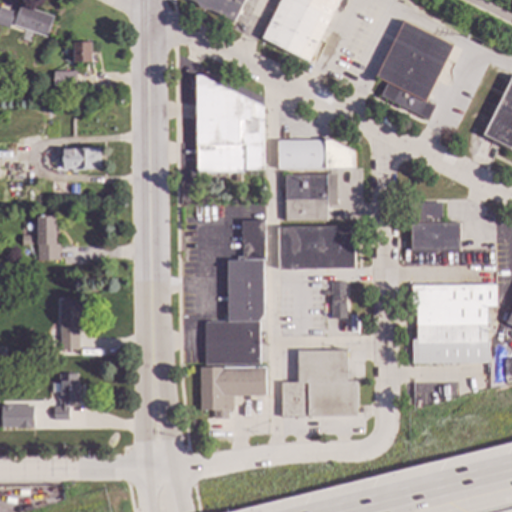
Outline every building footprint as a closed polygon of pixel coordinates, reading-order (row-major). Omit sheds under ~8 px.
[(241,0),(231,21),(208,9),(200,9),(196,7),(193,1),(191,0),(241,0)] [(337,0),(305,61),(259,36),(277,0),(337,0)] [(51,15),(44,36),(11,24),(18,4),(51,15)] [(0,7),(12,11),(6,27),(0,24),(0,7)] [(450,44),(422,100),(431,105),(424,120),(376,96),(384,81),(374,76),(402,20),(450,44)] [(90,60),(72,61),(72,41),(89,40),(90,60)] [(74,87),(51,89),(50,71),(74,70),(74,87)] [(260,105),(260,168),(244,168),(244,171),(194,171),(194,74),(201,74),(260,105)] [(511,76),(511,149),(482,134),(511,76)] [(352,150),(352,167),(276,167),(275,140),(330,140),(352,150)] [(97,168),(61,169),(61,166),(55,166),(55,156),(60,156),(60,148),(97,148),(97,168)] [(336,204),(325,204),(325,220),(285,220),(284,175),(336,174),(336,204)] [(438,224),(457,224),(457,250),(409,250),(409,222),(406,222),(406,202),(438,202),(438,224)] [(55,244),(58,244),(58,260),(36,260),(36,216),(55,216),(55,244)] [(262,221),(262,260),(261,260),(240,260),(239,221),(262,221)] [(352,268),(276,268),(276,226),(352,225),(352,268)] [(30,235),(30,245),(21,244),(21,235),(30,235)] [(261,315),(257,321),(226,321),(225,260),(240,260),(261,260),(261,315)] [(343,317),(330,317),(330,281),(343,281),(343,317)] [(493,305),(483,305),(483,340),(486,340),(486,362),(411,362),(411,285),(493,285),(493,305)] [(77,348),(59,348),(58,300),(76,300),(77,348)] [(257,363),(203,363),(203,321),(226,321),(257,321),(257,363)] [(345,380),(355,380),(355,415),(279,415),(280,382),(296,382),(296,351),(345,351),(345,380)] [(263,394),(230,394),(230,409),(226,409),(226,417),(212,417),(212,409),(199,409),(199,367),(263,367),(263,394)] [(76,401),(64,401),(64,405),(67,405),(67,418),(52,418),(52,407),(58,407),(58,373),(76,373),(76,401)] [(0,428),(32,427),(32,405),(0,405),(0,428)]
